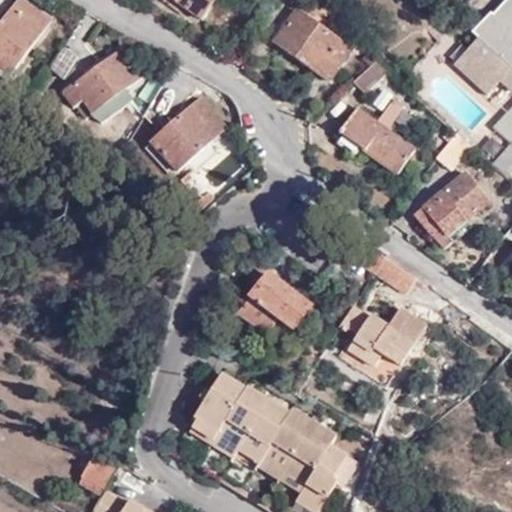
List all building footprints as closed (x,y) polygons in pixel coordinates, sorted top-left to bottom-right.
[(49,21),(22,0),(13,0),(0,18),(0,66),(11,74),(49,21)] [(209,0),(171,0),(197,18),(209,0)] [(511,0),(509,0),(493,16),(490,14),(470,33),(478,41),(453,66),(486,96),(498,83),(511,94),(511,93),(511,0)] [(347,45),(295,8),(272,42),(325,79),(347,45)] [(143,76),(122,46),(61,91),(72,107),(82,99),(98,122),(132,98),(126,88),(143,76)] [(64,48),(50,70),(67,79),(80,58),(64,48)] [(378,58),(361,74),(376,88),(393,73),(378,58)] [(226,127),(200,97),(149,144),(175,172),(226,127)] [(390,104),(374,124),(358,112),(342,133),(397,174),(413,153),(387,133),(401,113),(390,104)] [(511,107),(492,128),(511,143),(511,140),(511,107)] [(480,141),(498,158),(511,143),(492,128),(480,141)] [(457,131),(443,147),(459,160),(471,144),(457,131)] [(490,200),(465,171),(415,213),(427,230),(440,248),(451,240),(448,235),(490,200)] [(372,246),(350,230),(348,233),(339,246),(361,261),(372,246)] [(384,255),(372,246),(361,261),(375,272),(384,255)] [(416,277),(384,255),(375,272),(404,292),(416,277)] [(308,306),(269,273),(239,309),(265,333),(280,316),(293,327),(308,306)] [(369,317),(354,307),(341,329),(355,339),(369,317)] [(369,317),(355,339),(348,349),(373,366),(381,353),(399,366),(425,325),(399,308),(387,326),(371,315),(369,317)] [(220,372),(199,406),(198,407),(195,419),(198,421),(219,433),(246,388),(220,372)] [(238,449),(269,397),(257,390),(248,384),(248,385),(246,388),(219,433),(218,436),(238,449)] [(259,462),(261,458),(288,415),(278,409),(281,405),(280,404),(269,397),(238,449),(259,462)] [(278,409),(288,415),(290,411),(281,405),(278,409)] [(299,416),(301,412),(293,407),(290,411),(299,416)] [(283,471),(312,423),(314,420),(301,412),(299,416),(290,411),(288,415),(261,458),(283,471)] [(213,445),(218,436),(219,433),(198,421),(195,419),(190,431),(213,445)] [(320,428),(322,424),(314,420),(312,423),(320,428)] [(330,443),(336,432),(322,424),(320,428),(312,423),(283,471),(304,484),(330,443)] [(235,455),(238,449),(218,436),(213,445),(233,457),(234,455),(235,455)] [(346,453),(330,443),(304,484),(301,490),(301,491),(299,494),(298,495),(293,505),(303,511),(315,511),(336,478),(333,476),(346,453)] [(77,483),(99,494),(112,462),(91,452),(77,483)] [(356,459),(346,453),(333,476),(336,478),(342,481),(356,459)] [(221,477),(234,484),(246,462),(235,455),(234,455),(233,457),(221,477)] [(257,464),(279,477),(283,471),(261,458),(259,462),(257,464)] [(234,484),(246,492),(260,471),(255,468),(246,462),(234,484)] [(246,492),(259,500),(272,478),(260,471),(246,492)] [(301,490),(304,484),(283,471),(279,477),(301,490)] [(259,500),(272,509),(285,486),(277,482),(272,478),(259,500)] [(272,509),(277,511),(288,511),(293,505),(298,495),(299,494),(285,486),(272,509)] [(127,502),(104,488),(92,511),(143,511),(142,511),(144,507),(130,498),(127,502)]
